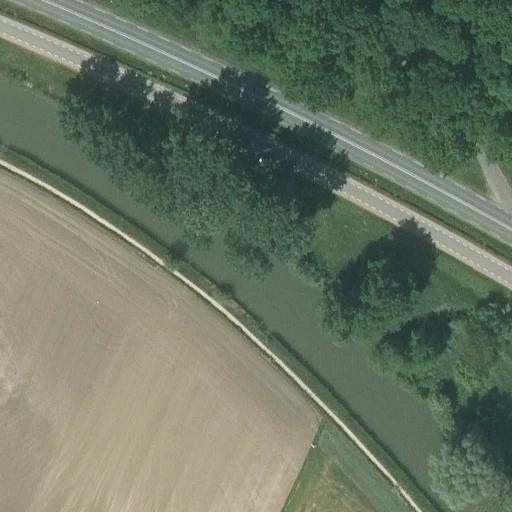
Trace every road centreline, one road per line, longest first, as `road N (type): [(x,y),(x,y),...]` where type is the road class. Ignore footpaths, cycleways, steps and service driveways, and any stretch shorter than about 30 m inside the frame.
road 1 (unclassified): [(511,280),(207,119),(0,27)]
road 2 (primary): [(511,232),(169,56),(41,0)]
